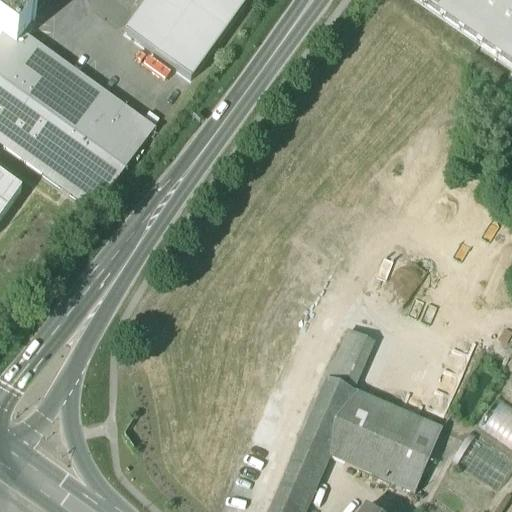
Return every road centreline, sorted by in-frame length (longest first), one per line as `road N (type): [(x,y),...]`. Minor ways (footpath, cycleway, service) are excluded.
road 1 (secondary): [(312,0),(117,276)]
road 2 (secondary): [(117,276),(53,357),(4,401),(0,428)]
road 3 (secondary): [(105,511),(72,436),(72,377)]
